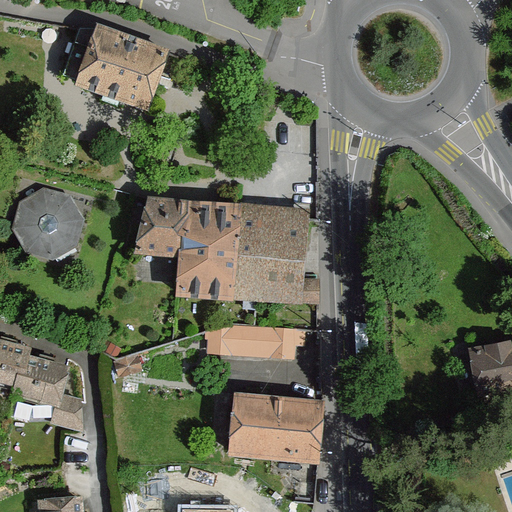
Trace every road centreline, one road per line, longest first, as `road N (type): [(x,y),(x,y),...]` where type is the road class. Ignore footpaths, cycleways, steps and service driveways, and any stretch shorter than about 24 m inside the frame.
road 1 (secondary): [(363,511),(351,250)]
road 2 (residential): [(103,511),(89,364),(4,321)]
road 3 (secondary): [(346,97),(341,180),(351,250)]
road 4 (tertiary): [(414,120),(511,213)]
road 5 (secondary): [(351,250),(359,183),(380,120)]
